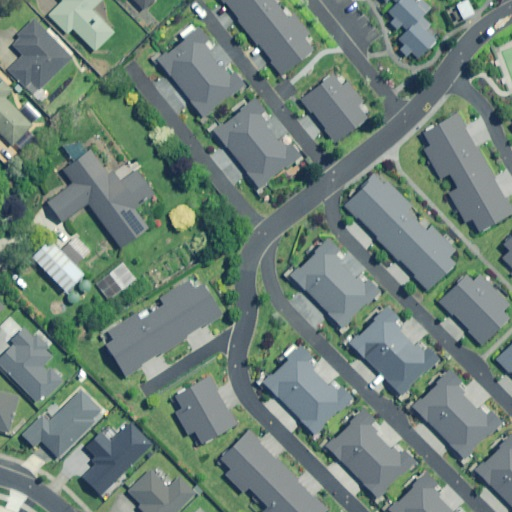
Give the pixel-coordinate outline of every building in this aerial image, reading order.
[(100,1),(98,0),(60,0),(62,2),(47,17),(66,36),(71,31),(94,53),(113,34),(90,11),(100,1)] [(131,0),(144,12),(156,0),(131,0)] [(220,0),(280,76),(311,51),(306,44),(313,39),(292,13),(285,18),(270,0),(220,0)] [(394,0),(397,2),(388,10),(408,30),(399,38),(418,58),(438,39),(420,21),(427,13),(414,0),(394,0)] [(475,13),(468,0),(465,0),(456,4),(463,19),(475,13)] [(71,61),(32,21),(9,44),(22,57),(7,71),(32,98),(71,61)] [(205,39),(194,26),(153,57),(166,75),(168,74),(188,99),(186,100),(199,117),(240,85),(229,70),(224,74),(200,43),(205,39)] [(328,73),(296,99),(332,143),(364,117),(355,106),(361,101),(344,80),(338,85),(328,73)] [(0,135),(11,148),(32,128),(5,99),(11,93),(0,80),(0,135)] [(260,111),(249,97),(208,129),(221,146),(223,145),(243,170),(241,172),(254,188),(295,156),(284,142),(279,145),(255,114),(260,111)] [(509,214),(456,113),(421,131),(425,139),(418,143),(433,172),(441,168),(454,193),(447,197),(462,227),(470,223),(474,232),(509,214)] [(107,175),(89,151),(61,171),(71,184),(45,204),(61,225),(86,206),(120,250),(147,230),(132,210),(154,194),(136,170),(119,183),(111,172),(107,175)] [(343,205),(422,288),(451,261),(445,255),(451,249),(428,225),(422,231),(402,210),(408,204),(385,180),(379,186),(372,178),(343,205)] [(511,232),(498,246),(504,252),(498,258),(511,271),(511,232)] [(333,250),(320,238),(283,275),(299,290),(300,289),(323,312),(322,313),(336,328),(373,291),(361,278),(356,282),(328,255),(333,250)] [(89,253),(75,239),(60,253),(48,242),(30,259),(64,294),(83,276),(74,268),(89,253)] [(96,286),(108,302),(136,281),(124,265),(96,286)] [(468,280),(461,273),(434,300),(478,345),(506,318),(498,311),(506,304),(475,273),(468,280)] [(65,298),(74,307),(92,289),(84,280),(65,298)] [(120,376),(218,316),(197,283),(190,287),(185,280),(157,298),(161,305),(137,320),(133,313),(104,330),(109,337),(99,342),(120,376)] [(391,316),(378,304),(341,341),(357,356),(358,355),(381,378),(380,379),(394,394),(431,357),(419,344),(414,348),(386,321),(391,316)] [(12,346),(0,357),(0,367),(36,405),(62,380),(46,363),(52,358),(44,349),(48,346),(37,335),(33,339),(24,329),(9,343),(12,346)] [(511,379),(511,338),(491,358),(511,379)] [(306,357),(294,345),(257,382),(273,397),(274,396),(297,419),(295,420),(310,435),(347,398),(334,385),(330,389),(302,362),(306,357)] [(453,383),(440,371),(403,407),(419,423),(420,421),(443,444),(442,446),(456,460),(494,423),(481,411),(476,415),(448,387),(453,383)] [(196,445),(232,425),(205,375),(169,395),(176,407),(169,411),(182,435),(189,431),(196,445)] [(19,398),(0,393),(0,433),(9,436),(19,398)] [(43,416),(20,437),(34,451),(41,444),(56,460),(104,416),(83,393),(50,424),(43,416)] [(369,422),(357,409),(320,446),(335,462),(337,460),(360,483),(358,485),(373,499),(410,462),(397,450),(393,454),(365,426),(369,422)] [(85,450),(94,458),(90,463),(94,467),(82,480),(101,498),(150,447),(128,426),(110,445),(100,435),(85,450)] [(318,511),(239,432),(211,459),(217,466),(211,472),(235,495),(241,489),(261,510),(258,511),(318,511)] [(511,511),(511,439),(506,433),(469,470),(484,486),(486,484),(509,507),(507,508),(510,511),(511,511)] [(149,472),(126,496),(139,508),(136,510),(138,511),(177,511),(194,495),(178,480),(168,490),(149,472)] [(432,485),(420,473),(383,510),(385,511),(450,511),(428,489),(432,485)]
